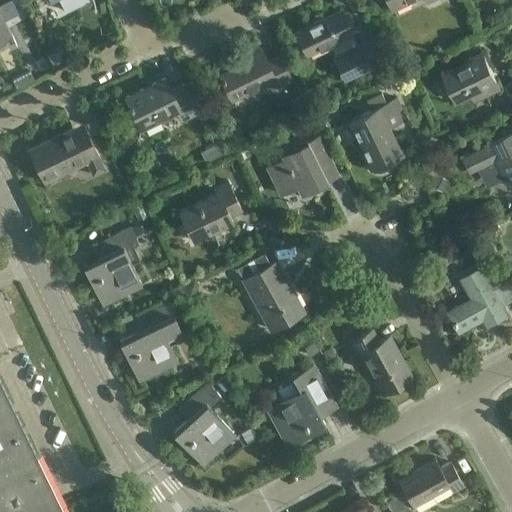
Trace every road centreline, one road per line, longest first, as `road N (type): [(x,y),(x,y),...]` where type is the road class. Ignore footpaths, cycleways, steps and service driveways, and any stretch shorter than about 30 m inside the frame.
road 1 (tertiary): [(182,511),(98,398),(0,194)]
road 2 (residential): [(245,511),(465,397)]
road 3 (residential): [(465,397),(370,240)]
road 4 (residential): [(0,115),(148,49)]
road 5 (residential): [(148,49),(221,18),(232,31),(281,8)]
